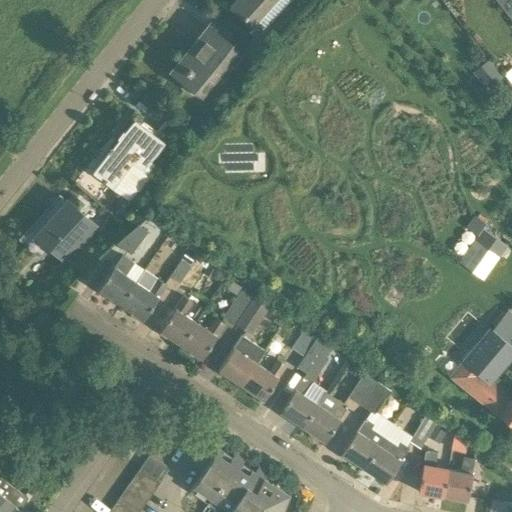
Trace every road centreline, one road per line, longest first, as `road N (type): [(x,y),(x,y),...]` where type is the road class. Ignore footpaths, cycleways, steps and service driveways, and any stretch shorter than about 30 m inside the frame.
road 1 (unclassified): [(0,201),(161,0)]
road 2 (residential): [(345,492),(156,364)]
road 3 (residential): [(56,511),(156,364)]
